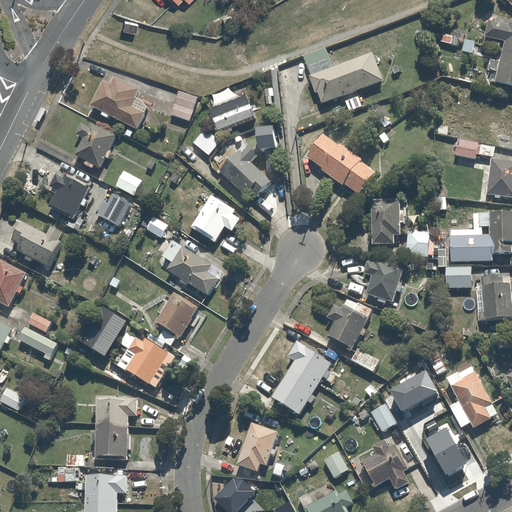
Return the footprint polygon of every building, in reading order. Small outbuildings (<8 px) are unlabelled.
[(504,41),(495,80),(511,84),(511,20),(508,20),(510,13),(489,8),(483,36),(504,41)] [(439,36),(452,37),(453,29),(440,27),(439,36)] [(452,37),(451,46),(463,47),(465,30),(453,29),(452,37)] [(372,51),(308,73),(319,103),(382,81),(372,51)] [(298,62),(290,63),(290,79),(298,79),(298,62)] [(132,104),(141,88),(105,70),(89,103),(138,128),(146,112),(132,104)] [(267,76),(258,77),(258,91),(264,90),(265,104),(273,104),(273,96),(274,96),(274,86),(268,86),(267,76)] [(215,106),(211,108),(219,131),(255,117),(247,95),(236,99),(231,87),(211,94),(215,106)] [(200,94),(178,88),(169,117),(191,124),(200,94)] [(511,103),(501,101),(495,134),(511,137),(511,103)] [(453,120),(434,118),(432,139),(451,140),(453,120)] [(86,159),(84,163),(92,167),(94,163),(100,166),(115,135),(84,120),(78,132),(82,134),(73,153),(86,159)] [(205,126),(193,140),(209,153),(221,139),(205,126)] [(322,131),(306,154),(322,166),(320,169),(343,186),(345,183),(360,193),(376,170),(322,131)] [(476,154),(493,156),(494,145),(478,143),(478,141),(457,138),(455,155),(476,158),(476,154)] [(261,172),(269,164),(250,146),(242,155),(230,143),(213,161),(253,198),(270,180),(261,172)] [(485,175),(484,185),(488,186),(486,194),(489,195),(511,197),(511,159),(492,158),(490,176),(485,175)] [(144,180),(123,168),(114,185),(135,197),(144,180)] [(38,187),(55,194),(50,208),(73,218),(87,185),(63,175),(45,169),(38,187)] [(171,170),(165,180),(181,189),(187,178),(171,170)] [(119,226),(131,204),(109,192),(97,213),(119,226)] [(197,209),(201,211),(191,226),(215,242),(226,226),(233,230),(243,215),(236,210),(212,194),(208,192),(197,209)] [(445,211),(445,195),(432,195),(432,211),(445,211)] [(395,231),(400,231),(400,221),(404,222),(405,201),(371,200),(370,244),(395,245),(395,231)] [(168,221),(145,209),(138,224),(161,236),(168,221)] [(511,209),(473,210),(473,229),(449,229),(450,261),(473,261),(511,260),(511,209)] [(47,232),(23,218),(11,238),(19,243),(16,248),(49,269),(69,235),(52,224),(47,232)] [(407,253),(433,255),(434,238),(429,238),(429,230),(409,228),(407,253)] [(224,268),(181,245),(170,239),(162,254),(173,260),(168,270),(211,293),(224,268)] [(369,257),(366,271),(372,273),(366,293),(394,300),(403,266),(369,257)] [(27,272),(1,258),(0,259),(0,300),(9,305),(27,272)] [(446,289),(473,289),(473,278),(477,278),(477,269),(473,269),(473,265),(446,265),(446,289)] [(511,268),(482,269),(483,280),(477,281),(479,319),(511,318),(511,268)] [(181,334),(199,302),(174,287),(155,320),(181,334)] [(352,348),(372,309),(346,296),(344,299),(331,293),(321,313),(334,320),(326,335),(352,348)] [(54,321),(32,309),(25,322),(47,334),(54,321)] [(52,360),(53,357),(60,343),(26,326),(19,340),(44,353),(43,356),(52,360)] [(177,354),(130,327),(120,344),(133,352),(124,369),(158,388),(177,354)] [(330,359),(303,343),(298,340),(288,356),(294,359),(273,395),(300,411),(330,359)] [(436,345),(425,351),(439,376),(450,369),(436,345)] [(380,360),(358,348),(351,363),(373,374),(380,360)] [(473,363),(448,377),(460,399),(450,404),(462,426),(472,420),(474,425),(500,411),(473,363)] [(139,414),(139,398),(95,398),(95,459),(127,459),(128,414),(139,414)] [(386,401),(370,409),(382,431),(398,423),(386,401)] [(431,424),(415,432),(427,456),(460,440),(445,409),(427,418),(431,424)] [(273,427),(252,419),(237,461),(259,469),(260,464),(268,466),(280,429),(273,427)] [(411,479),(406,469),(407,469),(396,445),(390,448),(386,439),(375,444),(379,453),(361,461),(372,485),(389,477),(394,487),(411,479)] [(340,449),(324,458),(334,477),(350,469),(340,449)] [(287,454),(278,451),(274,464),(283,467),(287,454)] [(456,451),(445,455),(452,471),(463,466),(456,451)] [(87,454),(67,454),(67,466),(86,467),(87,454)] [(298,464),(301,473),(318,467),(315,458),(298,464)] [(70,469),(57,469),(57,481),(70,481),(70,469)] [(127,474),(118,474),(88,473),(86,511),(116,511),(117,494),(126,494),(127,474)] [(349,511),(336,487),(305,504),(309,511),(349,511)] [(297,511),(291,499),(273,508),(275,511),(297,511)]
